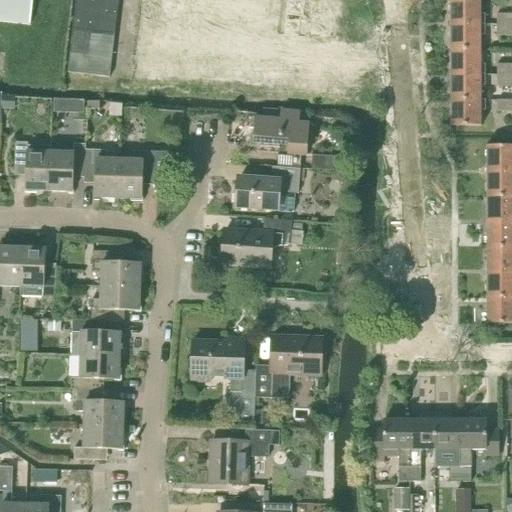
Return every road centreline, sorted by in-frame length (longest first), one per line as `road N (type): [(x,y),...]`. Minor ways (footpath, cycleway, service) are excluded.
road 1 (residential): [(153,511),(147,461),(162,251),(125,223),(0,216)]
road 2 (residential): [(424,352),(393,0)]
